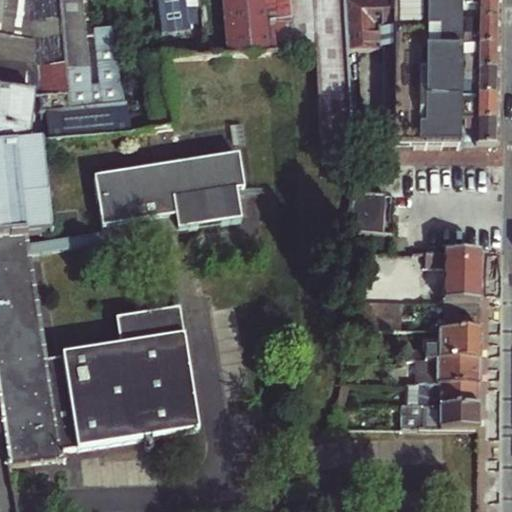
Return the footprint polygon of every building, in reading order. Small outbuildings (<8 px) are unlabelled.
[(65,64),(59,0),(0,0),(0,94),(26,95),(29,68),(34,67),(65,64)] [(59,0),(65,64),(70,118),(127,113),(117,47),(99,49),(105,99),(94,100),(82,0),(59,0)] [(156,0),(166,66),(207,63),(200,0),(156,0)] [(200,0),(207,63),(280,57),(277,27),(292,26),(291,8),(287,8),(286,0),(200,0)] [(286,0),(287,8),(291,8),(292,26),(277,27),(280,57),(315,55),(325,169),(350,168),(353,153),(350,98),(346,49),(342,0),(286,0)] [(342,0),(346,49),(393,48),(427,47),(427,4),(426,0),(342,0)] [(461,4),(461,24),(499,24),(500,9),(500,1),(461,1),(461,4)] [(460,150),(460,124),(460,100),(460,75),(461,50),(461,24),(461,4),(427,4),(427,47),(393,48),(391,119),(382,119),(382,98),(350,98),(353,153),(393,152),(442,151),(460,150)] [(461,24),(461,50),(499,50),(499,32),(499,24),(461,24)] [(499,50),(461,50),(460,75),(499,75),(499,58),(499,50)] [(70,118),(65,64),(34,67),(39,120),(46,119),(70,118)] [(499,75),(460,75),(460,100),(498,100),(499,83),(499,75)] [(26,95),(0,94),(0,151),(29,148),(36,95),(26,95)] [(460,100),(460,124),(498,124),(498,107),(498,100),(460,100)] [(46,119),(49,147),(131,138),(128,120),(127,113),(70,118),(46,119)] [(151,117),(128,120),(131,138),(153,135),(151,117)] [(498,124),(460,124),(460,150),(486,150),(498,150),(498,135),(498,124)] [(44,360),(34,237),(52,236),(46,147),(29,148),(0,151),(0,414),(0,417),(8,470),(58,465),(58,461),(53,462),(53,457),(189,442),(178,320),(115,326),(118,354),(55,359),(44,360)] [(162,172),(95,183),(101,229),(175,217),(178,236),(240,226),(237,207),(234,192),(242,191),(237,159),(162,172)] [(383,192),(354,193),(344,231),(384,235),(383,192)] [(479,258),(400,257),(400,270),(422,270),(422,265),(426,265),(426,271),(446,271),(445,307),(479,307),(479,282),(479,258)] [(353,335),(436,336),(479,336),(479,317),(479,307),(445,307),(420,307),(360,307),(353,335)] [(407,364),(418,365),(479,365),(479,345),(479,336),(436,336),(436,352),(423,352),(423,359),(418,354),(401,354),(402,364),(407,364)] [(405,376),(404,389),(478,390),(478,371),(479,365),(418,365),(418,376),(405,376)] [(423,396),(423,411),(478,411),(478,398),(478,390),(404,389),(404,401),(418,401),(418,396),(423,396)] [(399,424),(399,434),(478,434),(478,421),(478,411),(423,411),(408,411),(408,424),(399,424)]
